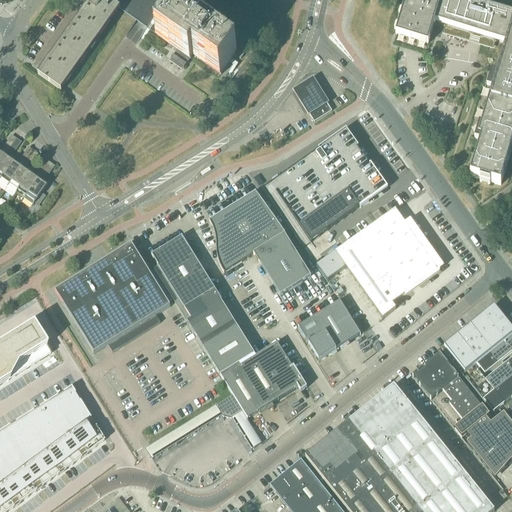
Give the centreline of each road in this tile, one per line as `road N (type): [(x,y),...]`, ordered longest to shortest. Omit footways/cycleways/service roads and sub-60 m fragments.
road 1 (unclassified): [(502,272),(217,499),(192,502),(124,477),(66,511)]
road 2 (tertiary): [(105,222),(263,120),(308,54)]
road 3 (tertiary): [(298,49),(274,89),(236,126),(98,211)]
road 4 (unclassified): [(98,211),(10,72),(11,32),(34,0)]
road 5 (unclassified): [(464,221),(373,95),(308,54)]
road 6 (unknown): [(150,483),(216,431),(254,469)]
road 7 (tertiary): [(0,287),(105,222)]
